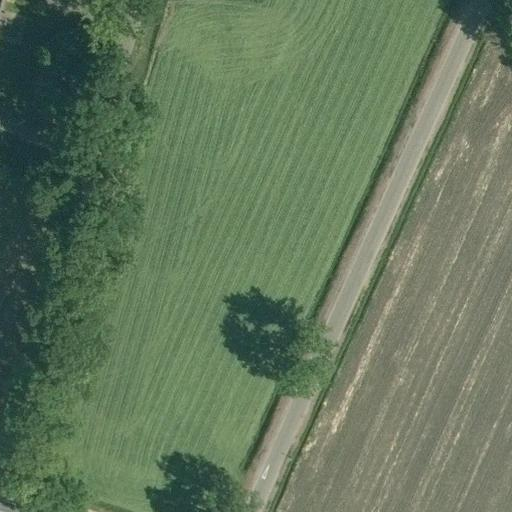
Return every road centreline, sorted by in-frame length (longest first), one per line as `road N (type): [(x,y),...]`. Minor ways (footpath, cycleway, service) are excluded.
road 1 (unclassified): [(251,511),(478,0)]
road 2 (unclassified): [(0,474),(144,0)]
